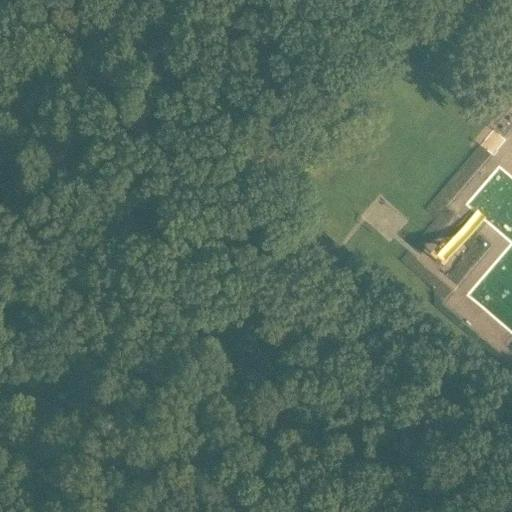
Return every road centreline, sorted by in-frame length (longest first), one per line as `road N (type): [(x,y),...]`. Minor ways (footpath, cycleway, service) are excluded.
road 1 (track): [(511,460),(175,260),(0,102)]
road 2 (track): [(142,0),(0,100)]
